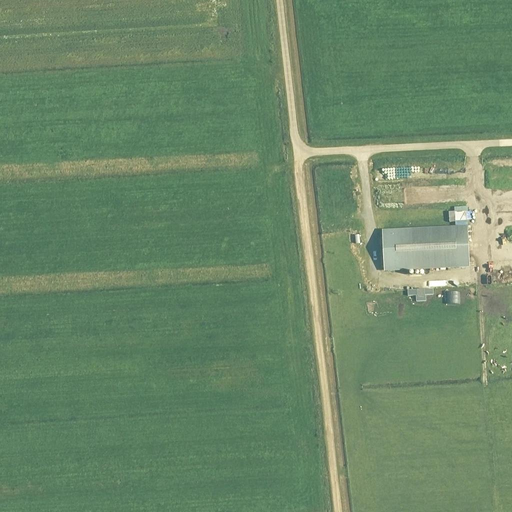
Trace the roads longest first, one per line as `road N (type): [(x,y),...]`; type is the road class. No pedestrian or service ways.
road 1 (track): [(296,154),(336,511)]
road 2 (unclassified): [(511,143),(296,154)]
road 3 (unclassified): [(278,0),(296,154)]
